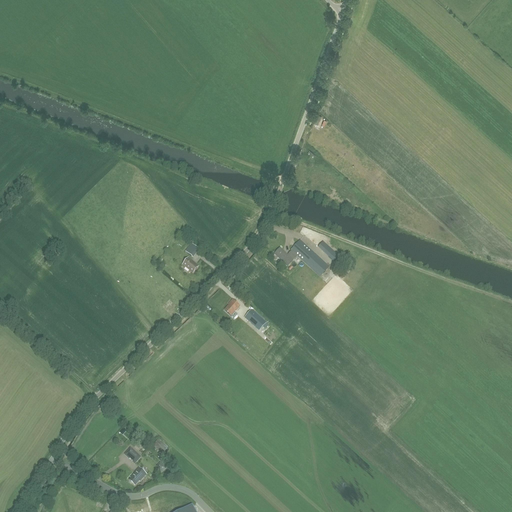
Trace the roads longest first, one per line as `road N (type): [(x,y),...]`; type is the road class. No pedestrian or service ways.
road 1 (unclassified): [(50,458),(82,411),(264,224),(341,16)]
road 2 (track): [(269,213),(474,290)]
road 3 (unclassified): [(210,511),(174,487),(114,493),(50,458)]
